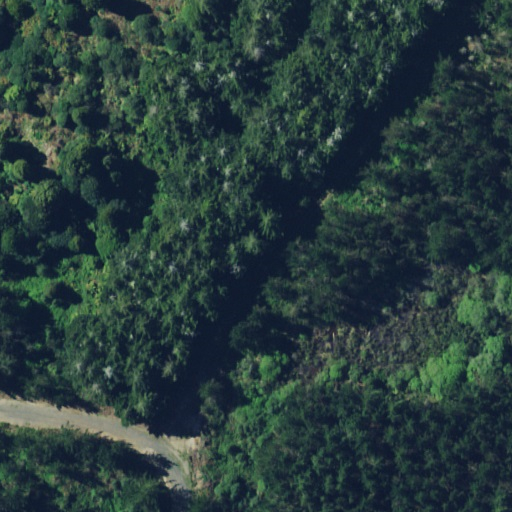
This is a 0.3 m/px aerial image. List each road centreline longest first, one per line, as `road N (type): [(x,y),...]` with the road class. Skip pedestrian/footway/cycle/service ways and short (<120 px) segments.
road 1 (track): [(463,0),(242,264),(196,337),(168,412)]
road 2 (track): [(168,412),(0,376)]
